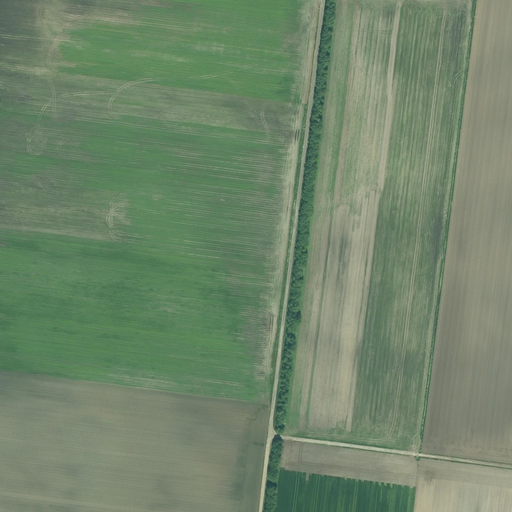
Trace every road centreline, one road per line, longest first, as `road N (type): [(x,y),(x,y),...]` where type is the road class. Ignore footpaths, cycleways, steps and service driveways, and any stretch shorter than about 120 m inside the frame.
road 1 (track): [(269,431),(323,0)]
road 2 (track): [(269,431),(511,467)]
